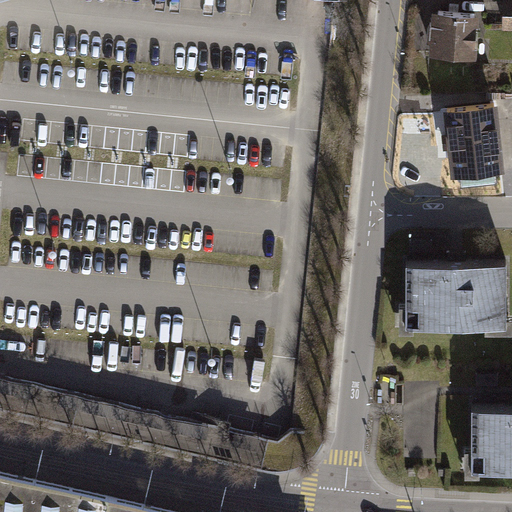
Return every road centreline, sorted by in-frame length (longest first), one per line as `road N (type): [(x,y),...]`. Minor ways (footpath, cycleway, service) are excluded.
road 1 (tertiary): [(0,441),(329,511)]
road 2 (residential): [(370,215),(346,511)]
road 3 (residential): [(391,0),(370,215)]
road 4 (residential): [(370,215),(511,215)]
